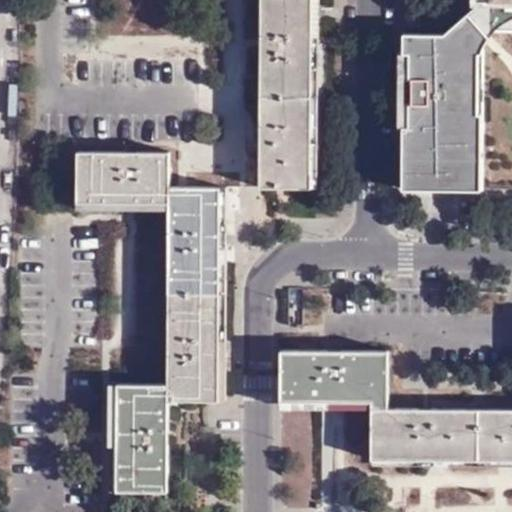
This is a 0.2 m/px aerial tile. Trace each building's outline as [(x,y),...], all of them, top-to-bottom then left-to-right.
[(315,0),(259,0),(260,91),(316,91),(316,39),(315,0)] [(412,91),(409,185),(483,181),(484,49),(495,30),(511,29),(511,0),(479,0),(480,9),(453,33),(413,34),(412,91)] [(316,91),(260,91),(260,186),(316,186),(316,136),(316,91)] [(167,150),(77,149),(77,207),(126,208),(167,208),(167,185),(167,150)] [(219,185),(167,185),(167,208),(168,290),(220,289),(220,238),(219,185)] [(220,289),(168,290),(170,382),(170,400),(223,398),(221,336),(220,289)] [(392,348),(283,348),(283,405),(337,405),(377,405),(392,405),(392,348)] [(111,434),(111,489),(170,489),(170,400),(170,382),(111,381),(111,434)] [(511,404),(480,405),(480,468),(511,467),(511,404)] [(480,405),(377,405),(376,467),(438,467),(480,468),(480,405)]
